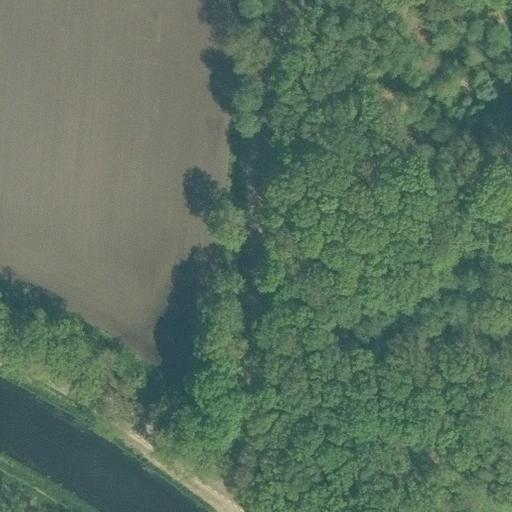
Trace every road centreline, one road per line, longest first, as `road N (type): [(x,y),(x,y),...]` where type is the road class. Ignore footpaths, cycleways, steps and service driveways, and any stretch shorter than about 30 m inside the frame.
road 1 (track): [(293,0),(264,30),(230,490)]
road 2 (tertiary): [(260,511),(56,376),(0,349)]
